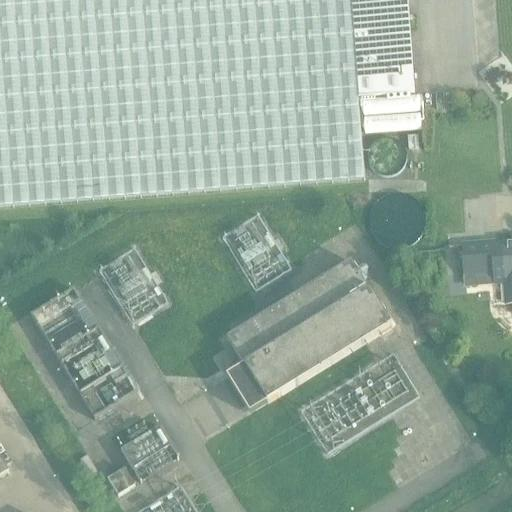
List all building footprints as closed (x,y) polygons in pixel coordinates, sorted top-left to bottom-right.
[(0,0),(0,208),(364,181),(361,136),(350,0),(0,0)] [(406,0),(350,0),(361,136),(416,132),(406,0)] [(420,137),(409,137),(410,149),(420,149),(420,137)] [(408,164),(408,162),(407,155),(405,151),(402,148),(399,145),(395,143),(388,141),(380,143),(373,147),(368,154),(367,158),(366,162),(367,166),(368,171),(372,177),(374,179),(378,182),(385,183),(393,183),(396,182),(400,179),(404,176),(406,172),(408,168),(408,164)] [(422,229),(422,228),(422,224),(420,219),(417,213),(414,209),(408,204),(403,202),(398,201),(393,201),(388,202),(383,204),(379,207),(374,210),(372,214),(370,219),(368,224),(368,229),(368,234),(370,239),(372,242),(375,247),(379,251),(384,253),(390,255),(394,255),(399,255),(404,254),(408,252),(413,249),(419,241),(421,236),(422,229)] [(511,244),(463,248),(466,289),(504,286),(506,305),(511,304),(511,244)] [(350,264),(225,341),(242,370),(227,379),(249,416),(265,406),(390,329),(350,264)] [(83,387),(89,413),(121,405),(115,383),(125,381),(121,364),(110,367),(113,379),(83,387)] [(179,461),(172,451),(159,429),(121,453),(141,485),(179,461)] [(0,479),(7,475),(3,469),(10,464),(0,448),(0,479)] [(135,488),(124,472),(108,482),(118,499),(135,488)]
